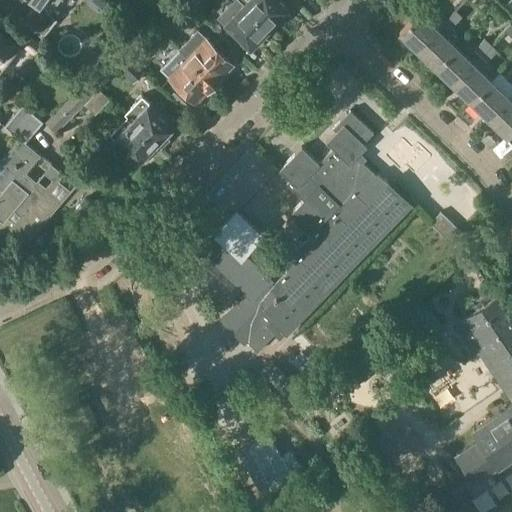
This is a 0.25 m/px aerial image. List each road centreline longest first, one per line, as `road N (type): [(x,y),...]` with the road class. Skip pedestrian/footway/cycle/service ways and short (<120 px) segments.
road 1 (residential): [(0,312),(112,247),(339,16)]
road 2 (residential): [(511,204),(490,170),(339,16)]
